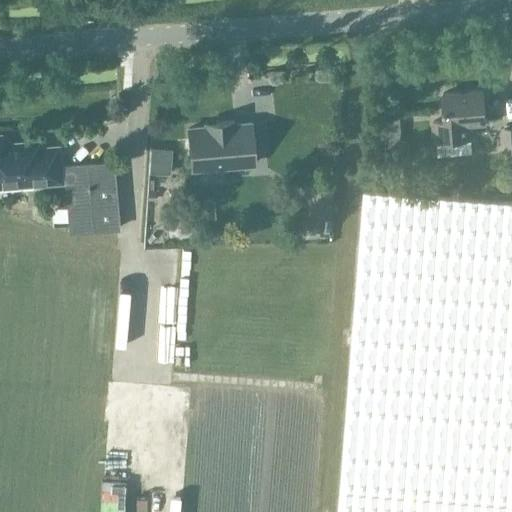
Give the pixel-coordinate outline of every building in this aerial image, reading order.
[(483,92),(443,95),(445,119),(434,122),(435,140),(475,137),(474,124),(485,123),(483,92)] [(236,126),(235,122),(208,125),(208,129),(190,130),(193,170),(229,167),(228,160),(255,157),(252,125),(236,126)] [(10,144),(10,141),(3,135),(0,135),(0,186),(62,182),(60,147),(41,148),(41,142),(10,144)] [(66,167),(71,227),(72,233),(119,229),(121,229),(115,163),(66,167)] [(511,511),(511,202),(413,194),(364,191),(338,511),(511,511)] [(51,205),(50,224),(1,221),(0,233),(65,237),(67,206),(51,205)] [(118,511),(277,511),(293,317),(135,304),(118,511)]
